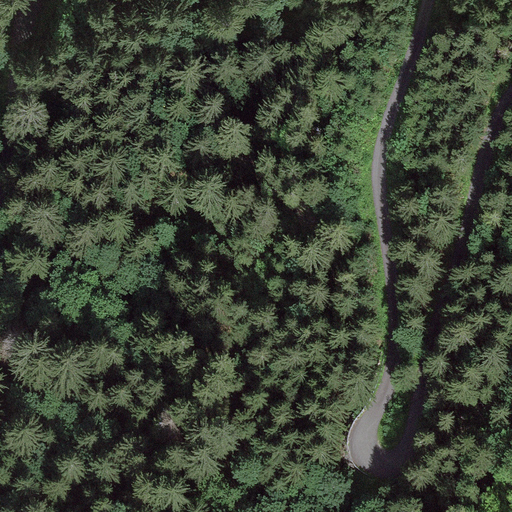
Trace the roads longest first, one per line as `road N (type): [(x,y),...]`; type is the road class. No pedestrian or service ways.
road 1 (unclassified): [(428,0),(378,165),(393,332),(389,372),(364,437),(370,455),(387,461),(408,444),(483,160),(511,93)]
road 2 (unclassified): [(0,174),(30,0)]
